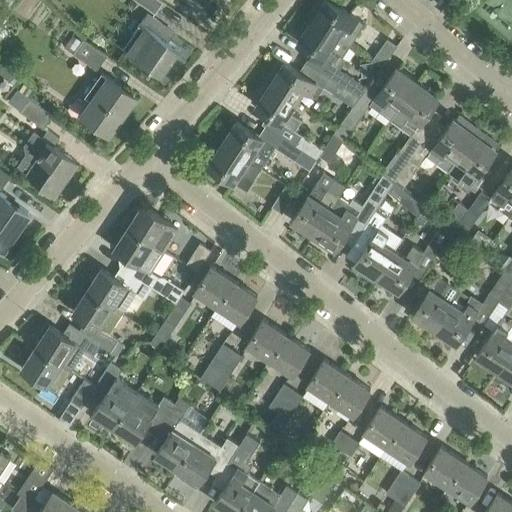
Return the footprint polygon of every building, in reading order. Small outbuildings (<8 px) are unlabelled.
[(139,0),(156,11),(163,1),(160,0),(139,0)] [(312,20),(351,46),(365,23),(329,0),(318,0),(308,17),(312,20)] [(149,66),(148,68),(151,70),(152,68),(161,75),(180,47),(169,40),(175,32),(153,17),(129,52),(149,66)] [(351,46),(312,20),(298,42),(337,67),(351,46)] [(71,51),(80,40),(73,35),(65,47),(71,51)] [(81,41),(80,40),(71,51),(99,69),(108,55),(82,38),(81,41)] [(373,59),(383,66),(398,45),(388,38),(373,59)] [(324,87),(285,62),(284,63),(279,60),(266,80),(297,101),(304,91),(317,99),(324,87)] [(370,104),(391,119),(418,82),(397,66),(370,104)] [(110,133),(137,95),(102,71),(85,96),(91,100),(82,114),(110,133)] [(346,73),(339,83),(361,97),(368,87),(346,73)] [(258,103),(257,105),(296,131),(303,120),(290,112),(297,101),(266,80),(253,100),(258,103)] [(384,173),(386,175),(394,181),(427,136),(416,128),(439,97),(418,82),(391,119),(412,134),(384,173)] [(354,107),(361,97),(339,83),(333,93),(354,107)] [(8,103),(18,110),(25,102),(28,99),(17,91),(8,103)] [(25,102),(18,110),(44,129),(53,116),(28,99),(25,102)] [(350,112),(335,133),(344,140),(360,119),(350,112)] [(456,158),(457,159),(479,129),(459,115),(456,119),(454,118),(436,143),(427,136),(394,181),(395,182),(404,190),(427,156),(447,170),(456,158)] [(276,146),(237,121),(223,142),(249,159),(256,150),(268,158),(276,146)] [(18,166),(55,192),(77,161),(54,145),(60,137),(48,129),(42,137),(33,131),(23,146),(25,156),(18,166)] [(457,159),(468,167),(459,179),(475,191),(485,178),(478,173),(496,149),(494,147),(497,143),(479,129),(457,159)] [(330,162),(344,140),(335,133),(325,148),(320,155),(330,162)] [(303,134),(297,145),(318,159),(320,155),(325,148),(303,134)] [(262,167),(249,159),(223,142),(209,164),(247,190),(262,167)] [(311,169),(318,159),(297,145),(290,155),(311,169)] [(511,210),(511,168),(491,197),(482,191),(455,231),(463,238),(464,239),(480,217),(478,215),(489,200),(509,215),(511,210)] [(10,177),(0,169),(0,185),(2,187),(10,177)] [(315,234),(340,196),(348,184),(325,169),(292,219),(315,234)] [(395,182),(389,191),(399,199),(405,191),(404,190),(395,182)] [(283,213),(297,191),(287,185),(273,206),(283,213)] [(445,223),(454,230),(455,231),(482,191),(481,191),(469,208),(460,202),(445,223)] [(0,245),(4,248),(8,243),(9,244),(19,231),(17,229),(29,212),(0,192),(0,245)] [(340,196),(315,234),(336,248),(342,238),(352,223),(362,230),(363,230),(379,206),(380,204),(371,198),(369,197),(361,210),(351,204),(340,196)] [(143,204),(129,226),(165,249),(179,228),(143,204)] [(362,251),(356,261),(357,262),(354,267),(374,280),(377,275),(378,276),(395,251),(404,238),(392,231),(381,223),(388,212),(379,206),(363,230),(362,230),(352,245),(362,251)] [(425,206),(416,220),(423,225),(432,212),(425,206)] [(440,251),(454,230),(445,223),(430,244),(440,251)] [(121,266),(153,286),(176,301),(185,288),(167,276),(160,276),(151,270),(165,249),(129,226),(115,248),(127,256),(121,266)] [(455,231),(454,230),(440,251),(449,258),(463,238),(455,231)] [(211,249),(201,242),(187,263),(197,270),(211,249)] [(395,251),(378,276),(399,290),(424,252),(414,245),(406,258),(395,251)] [(511,259),(503,271),(505,272),(511,278),(511,259)] [(194,291),(216,305),(234,279),(212,264),(194,291)] [(101,268),(87,290),(123,313),(137,292),(146,297),(153,286),(121,266),(120,266),(129,272),(122,282),(101,268)] [(511,282),(511,278),(505,272),(490,294),(499,301),(511,282)] [(439,275),(413,313),(436,328),(461,290),(439,275)] [(234,279),(216,305),(240,321),(258,295),(234,279)] [(511,303),(511,282),(499,301),(509,308),(511,303)] [(94,325),(88,334),(112,349),(118,340),(109,334),(123,313),(87,290),(73,311),(94,325)] [(461,290),(436,328),(457,342),(481,305),(461,290)] [(191,301),(181,294),(150,340),(161,347),(191,301)] [(477,355),(500,370),(511,351),(511,341),(505,337),(511,325),(511,323),(502,317),(477,355)] [(247,344),(269,358),(286,333),(264,318),(247,344)] [(36,346),(72,369),(85,348),(95,355),(102,345),(111,351),(112,349),(88,334),(78,328),(71,339),(50,325),(36,346)] [(310,348),(286,333),(269,358),(293,374),(310,348)] [(208,384),(232,348),(222,341),(199,377),(208,384)] [(58,391),(72,369),(36,346),(22,368),(58,391)] [(242,354),(232,348),(208,384),(218,391),(242,354)] [(511,351),(500,370),(511,378),(511,351)] [(348,373),(325,358),(308,384),(330,398),(348,373)] [(93,412),(114,426),(138,390),(117,377),(122,369),(111,362),(96,384),(107,391),(93,412)] [(371,388),(348,373),(330,398),(354,414),(371,388)] [(85,377),(71,400),(82,407),(96,384),(85,377)] [(268,403),(278,410),(293,388),(283,381),(268,403)] [(283,424),(288,417),(303,395),(293,388),(278,410),(269,424),(279,431),(276,435),(295,449),(304,437),(283,424)] [(159,404),(138,390),(114,426),(136,440),(150,419),(160,426),(175,403),(164,396),(159,404)] [(156,453),(178,467),(201,431),(181,418),(186,410),(175,403),(160,426),(170,432),(156,453)] [(404,419),(381,404),(364,430),(387,445),(404,419)] [(427,435),(404,419),(387,445),(410,460),(427,435)] [(332,441),(341,447),(350,434),(341,428),(332,441)] [(218,473),(219,474),(238,444),(227,437),(222,445),(201,431),(178,467),(200,482),(213,460),(223,467),(218,473)] [(360,441),(350,434),(341,447),(343,448),(328,471),(336,476),(351,454),(360,441)] [(231,511),(239,511),(260,480),(266,471),(235,451),(239,445),(238,444),(219,474),(229,480),(215,501),(231,511)] [(441,495),(448,485),(465,459),(442,444),(425,470),(427,471),(420,481),(441,495)] [(0,450),(0,475),(12,458),(0,450)] [(471,500),(488,475),(465,459),(448,485),(471,500)] [(396,498),(411,475),(401,468),(386,491),(396,498)] [(22,493),(32,500),(33,500),(46,480),(35,473),(22,493)] [(399,511),(420,481),(411,475),(396,498),(387,511),(388,511),(399,511)] [(281,494),(260,480),(239,511),(270,511),(272,508),(278,511),(284,511),(297,492),(287,485),(281,494)] [(69,511),(75,504),(53,490),(42,508),(32,501),(33,500),(32,500),(24,511),(69,511)] [(484,511),(511,511),(511,500),(498,491),(484,511)] [(309,511),(308,499),(297,492),(284,511),(309,511)]
